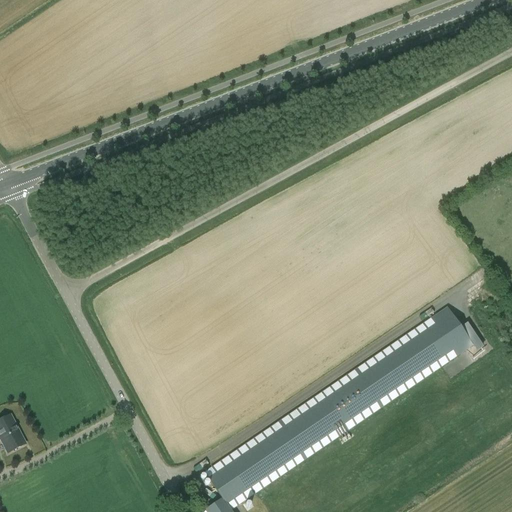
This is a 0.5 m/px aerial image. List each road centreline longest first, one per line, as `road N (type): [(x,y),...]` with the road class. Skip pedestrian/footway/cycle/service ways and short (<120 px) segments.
road 1 (tertiary): [(7,184),(487,0)]
road 2 (unclassified): [(64,293),(511,52)]
road 3 (unclassified): [(182,511),(64,293)]
road 4 (unclassified): [(64,293),(7,184)]
